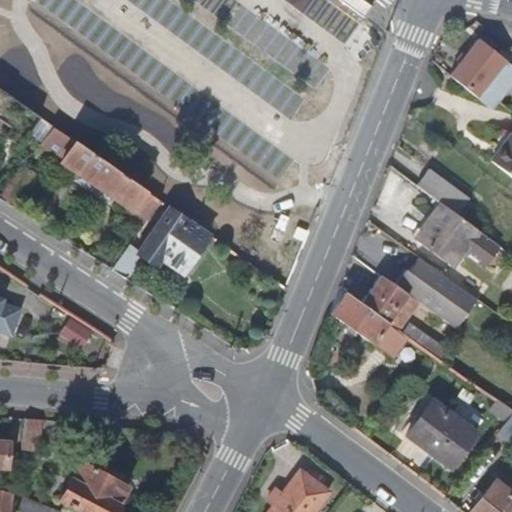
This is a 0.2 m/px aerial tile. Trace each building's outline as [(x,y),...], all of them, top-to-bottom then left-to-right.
[(372,6),(363,0),(340,0),(364,17),(372,6)] [(499,101),(511,83),(511,66),(475,39),(448,77),(493,110),(499,101)] [(38,119),(0,92),(0,123),(9,130),(3,138),(18,148),(38,119)] [(56,110),(48,121),(71,138),(79,127),(56,110)] [(62,160),(74,143),(51,127),(39,145),(62,160)] [(511,177),(511,133),(491,160),(511,177)] [(109,167),(74,143),(62,160),(60,162),(96,187),(109,167)] [(120,153),(112,163),(133,178),(140,168),(120,153)] [(0,199),(11,207),(34,174),(23,166),(0,197),(0,199)] [(144,191),(109,167),(96,187),(130,210),(144,191)] [(467,201),(427,172),(415,188),(440,206),(456,218),(467,201)] [(145,220),(160,201),(144,191),(130,210),(145,220)] [(208,235),(167,206),(137,250),(128,244),(110,269),(124,279),(136,263),(133,261),(137,255),(155,268),(161,259),(182,274),(208,235)] [(456,218),(440,206),(414,241),(451,268),(462,254),(482,267),(497,248),(456,218)] [(287,233),(268,277),(286,285),(305,241),(287,233)] [(475,301),(418,260),(409,271),(406,270),(393,286),(417,303),(455,329),(475,301)] [(396,330),(417,303),(393,286),(379,276),(360,303),(396,330)] [(360,303),(340,289),(330,314),(373,346),(375,343),(380,347),(378,350),(389,357),(405,336),(402,334),(396,330),(360,303)] [(0,299),(0,298),(0,331),(10,335),(19,309),(0,302),(0,299)] [(409,325),(402,334),(405,336),(435,358),(441,349),(409,325)] [(406,435),(450,470),(477,437),(433,402),(406,435)] [(497,433),(511,415),(511,413),(497,402),(482,421),(497,433)] [(506,450),(511,442),(511,415),(497,433),(492,439),(506,450)] [(37,450),(40,417),(26,416),(24,416),(19,448),(37,450)] [(126,485),(78,460),(58,497),(84,511),(117,511),(119,510),(116,504),(126,485)] [(27,465),(17,464),(15,477),(25,478),(27,465)] [(313,511),(328,492),(299,472),(282,495),(274,490),(266,502),(273,507),(269,511),(313,511)] [(511,511),(511,495),(495,482),(470,511),(511,511)] [(8,511),(12,491),(0,489),(0,511),(8,511)] [(59,511),(24,496),(16,511),(59,511)]
